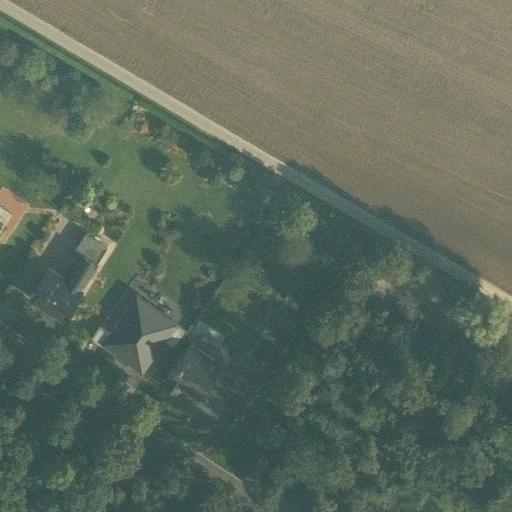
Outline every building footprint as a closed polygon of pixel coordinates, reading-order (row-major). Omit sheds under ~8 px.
[(1,195),(0,196),(0,216),(10,201),(1,195)] [(84,250),(99,260),(109,245),(87,231),(76,247),(82,252),(84,250)] [(30,295),(62,317),(82,287),(81,286),(99,260),(84,250),(82,252),(66,277),(49,266),(30,295)] [(109,332),(103,340),(142,368),(163,338),(175,321),(137,294),(109,332)] [(175,321),(163,338),(173,345),(185,328),(175,321)] [(103,340),(109,332),(99,325),(91,336),(101,343),(103,340)] [(180,383),(199,396),(203,389),(208,392),(226,365),(220,361),(222,358),(221,350),(217,347),(209,349),(207,353),(190,341),(168,375),(169,376),(165,381),(176,388),(180,383)] [(226,365),(208,392),(223,402),(240,375),(226,365)] [(223,402),(240,413),(259,387),(240,375),(223,402)]
